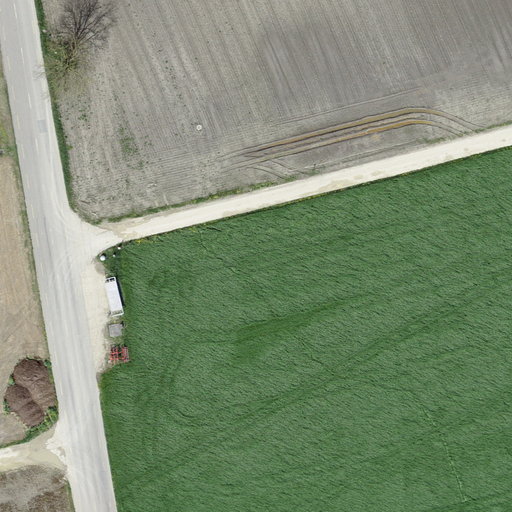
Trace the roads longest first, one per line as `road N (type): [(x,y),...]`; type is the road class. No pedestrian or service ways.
road 1 (motorway): [(511,197),(0,328)]
road 2 (motorway): [(0,394),(511,266)]
road 3 (tertiary): [(13,0),(96,511)]
road 4 (track): [(511,132),(53,248)]
